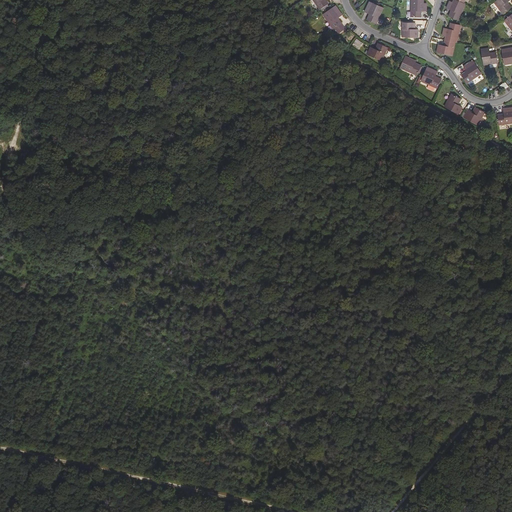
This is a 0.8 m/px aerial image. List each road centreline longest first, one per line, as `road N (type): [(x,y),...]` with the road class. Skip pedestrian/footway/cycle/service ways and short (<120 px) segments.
road 1 (track): [(289,511),(0,449)]
road 2 (track): [(391,511),(511,367)]
